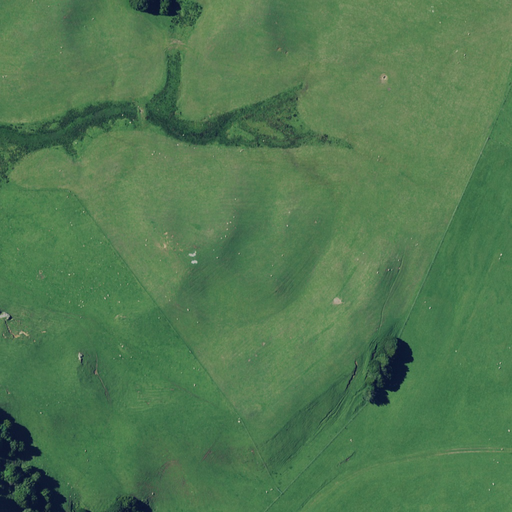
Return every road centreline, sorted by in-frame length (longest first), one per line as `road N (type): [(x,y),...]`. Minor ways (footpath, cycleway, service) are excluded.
road 1 (track): [(511,143),(417,373),(393,462)]
road 2 (track): [(511,448),(451,446),(393,462)]
